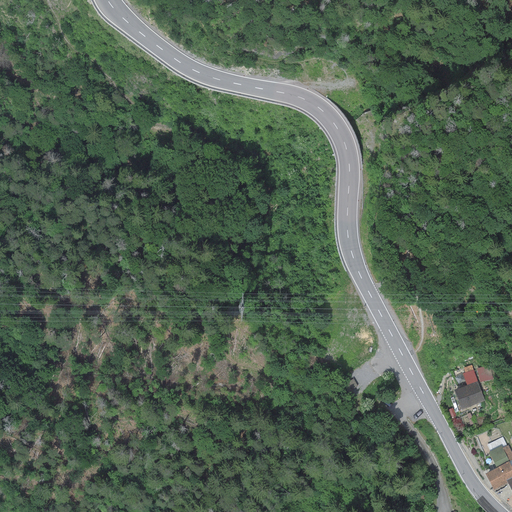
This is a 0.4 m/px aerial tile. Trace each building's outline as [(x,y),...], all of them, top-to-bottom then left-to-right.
[(462,374),(467,386),(478,382),(472,365),(463,368),(465,373),(462,374)] [(490,365),(477,368),(480,382),(493,379),(490,365)] [(467,386),(454,390),(461,410),(485,401),(478,382),(467,386)] [(488,452),(496,468),(509,461),(509,462),(511,460),(511,452),(508,445),(502,448),(501,446),(488,452)] [(496,468),(485,474),(493,490),(507,483),(505,480),(511,476),(511,467),(509,462),(509,461),(496,468)]
